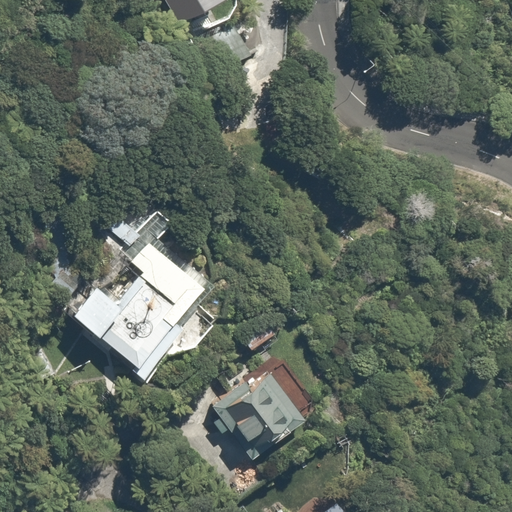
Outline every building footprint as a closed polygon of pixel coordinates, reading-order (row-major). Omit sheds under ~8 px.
[(143,0),(146,4),(151,0),(162,0),(173,18),(203,0),(143,0)] [(229,24),(201,47),(224,74),(265,40),(253,25),(239,36),(229,24)] [(164,215),(142,196),(124,217),(108,203),(94,219),(114,237),(107,245),(132,266),(106,296),(85,278),(58,310),(136,378),(212,290),(147,234),(164,215)] [(268,319),(257,308),(232,333),(243,344),(268,319)] [(53,374),(38,334),(16,342),(32,382),(53,374)] [(274,351),(198,403),(232,453),(308,400),(274,351)] [(341,511),(325,487),(287,511),(273,511),(266,501),(248,511),(341,511)]
